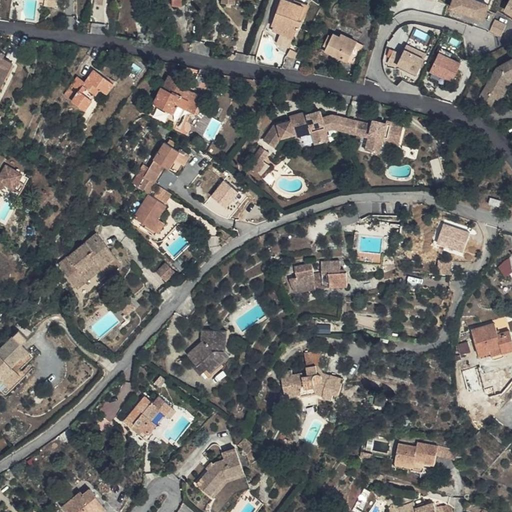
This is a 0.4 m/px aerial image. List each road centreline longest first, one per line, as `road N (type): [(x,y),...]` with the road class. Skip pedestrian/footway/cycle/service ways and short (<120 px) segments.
road 1 (residential): [(0,467),(68,421),(220,253),(270,224),(345,198),(401,196),(511,225)]
road 2 (residential): [(0,27),(440,108),(482,123),(511,156)]
